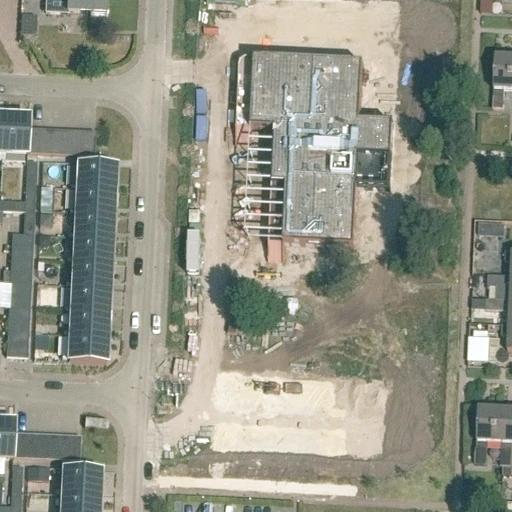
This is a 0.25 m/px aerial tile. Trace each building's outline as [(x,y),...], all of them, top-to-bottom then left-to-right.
[(105,16),(105,0),(44,0),(44,15),(67,16),(67,14),(105,16)] [(511,93),(511,59),(495,59),(492,111),(503,112),(504,93),(511,93)] [(240,70),(236,131),(275,133),(269,247),(355,251),(358,193),(390,194),(394,127),(361,126),(364,67),(249,61),(248,61),(247,62),(246,62),(245,62),(244,63),(243,63),(242,64),(242,65),(241,65),(241,66),(240,67),(240,68),(240,69),(240,70)] [(3,119),(1,157),(28,158),(28,156),(27,156),(28,132),(29,132),(30,120),(3,119)] [(38,157),(40,132),(29,132),(28,132),(27,156),(28,156),(38,157)] [(49,157),(51,133),(40,132),(38,157),(49,157)] [(60,158),(62,133),(51,133),(49,157),(60,158)] [(71,158),(73,134),(62,133),(60,158),(71,158)] [(82,159),(84,134),(73,134),(71,158),(82,159)] [(84,134),(82,159),(94,160),(95,135),(84,134)] [(25,190),(35,191),(36,166),(26,165),(25,190)] [(77,192),(77,193),(114,195),(116,169),(116,168),(78,166),(78,167),(77,189),(77,192)] [(34,215),(35,191),(25,190),(24,206),(25,206),(25,215),(34,215)] [(76,217),(113,219),(114,195),(77,193),(76,214),(76,217)] [(25,206),(24,206),(0,205),(0,206),(0,215),(23,217),(25,217),(25,215),(25,206)] [(33,239),(34,215),(25,215),(25,217),(23,217),(22,239),(33,239)] [(75,241),(75,242),(112,243),(113,219),(76,217),(75,238),(75,241)] [(40,218),(39,229),(47,229),(51,226),(52,219),(40,218)] [(490,240),(491,229),(479,228),(478,239),(490,240)] [(21,263),(22,239),(11,238),(10,263),(21,263)] [(31,264),(33,239),(22,239),(21,263),(31,264)] [(73,266),(111,268),(112,243),(75,242),(73,263),(73,266)] [(19,288),(21,263),(10,263),(9,287),(19,288)] [(30,289),(31,264),(21,263),(19,288),(30,289)] [(72,290),(110,292),(111,268),(73,266),(72,287),(72,290)] [(503,303),(509,303),(509,304),(511,304),(511,279),(510,280),(510,279),(504,278),(492,278),(491,289),(495,289),(495,303),(503,303)] [(18,312),(19,288),(9,287),(8,312),(18,312)] [(29,313),(30,289),(19,288),(18,312),(29,313)] [(71,314),(71,315),(108,317),(110,292),(72,290),(71,312),(71,314)] [(511,304),(509,304),(509,303),(503,303),(485,302),(485,313),(509,314),(508,328),(508,329),(511,328),(511,304)] [(17,337),(18,312),(8,312),(6,336),(17,337)] [(28,337),(29,313),(18,312),(17,337),(28,337)] [(70,339),(107,341),(108,317),(71,315),(70,336),(70,339)] [(511,328),(508,329),(508,328),(501,328),(501,338),(508,339),(507,354),(511,354),(511,328)] [(367,375),(367,411),(248,410),(248,368),(219,368),(219,386),(175,386),(175,415),(185,401),(194,418),(205,403),(215,411),(227,395),(227,445),(252,445),(260,435),(323,435),(291,451),(401,452),(401,444),(415,444),(415,404),(380,404),(380,388),(383,391),(416,374),(416,345),(384,345),(376,330),(337,350),(337,375),(367,375)] [(15,362),(17,337),(6,336),(5,361),(15,362)] [(27,362),(28,337),(17,337),(15,362),(27,362)] [(69,363),(68,366),(106,368),(107,341),(70,339),(69,361),(69,363)] [(471,365),(488,366),(488,342),(472,341),(471,365)] [(502,445),(504,412),(478,411),(477,451),(475,451),(474,467),(486,468),(487,445),(502,445)] [(511,412),(504,412),(502,445),(501,453),(500,468),(511,469),(511,449),(511,412)] [(0,423),(0,460),(12,461),(13,437),(15,437),(16,424),(14,424),(0,423)] [(13,437),(12,461),(23,462),(25,438),(15,437),(13,437)] [(25,438),(23,462),(35,462),(36,438),(25,438)] [(35,462),(46,463),(47,439),(36,438),(35,462)] [(58,439),(47,439),(46,463),(57,463),(58,439)] [(58,439),(57,463),(68,464),(69,440),(58,439)] [(68,464),(79,464),(81,440),(69,440),(68,464)] [(10,496),(21,496),(22,471),(11,470),(10,496)] [(511,470),(504,470),(503,478),(511,478),(511,472),(511,470)] [(62,497),(62,498),(99,500),(101,474),(101,473),(63,471),(63,473),(62,494),(62,497)] [(20,511),(21,496),(10,496),(10,510),(11,510),(10,511),(20,511)] [(98,511),(99,500),(62,498),(61,511),(98,511)]
